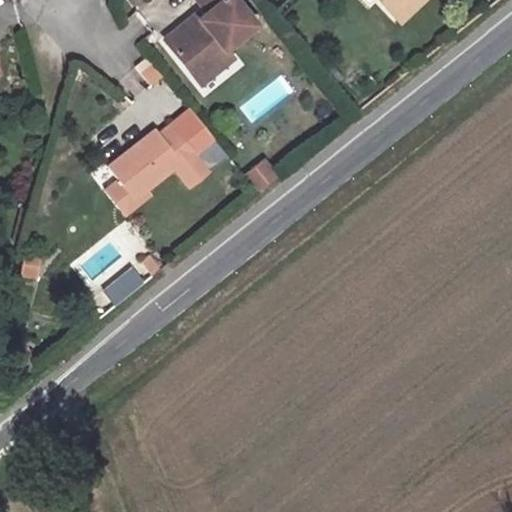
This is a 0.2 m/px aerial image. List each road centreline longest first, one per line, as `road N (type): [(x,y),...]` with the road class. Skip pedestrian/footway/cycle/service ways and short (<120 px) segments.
road 1 (tertiary): [(511,32),(0,440)]
road 2 (track): [(66,387),(113,511)]
